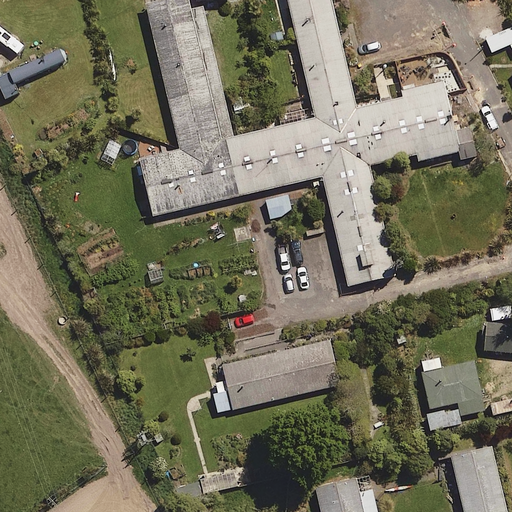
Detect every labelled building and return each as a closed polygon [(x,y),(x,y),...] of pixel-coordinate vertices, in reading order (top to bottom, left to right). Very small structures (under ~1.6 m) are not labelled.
[(177,154),(139,163),(156,229),(315,189),(341,293),(393,280),(367,176),(465,151),(448,85),(366,105),(339,0),(281,0),(312,120),(234,139),(199,0),(142,15),(177,154)] [(511,323),(485,322),(483,365),(500,366),(501,352),(511,352),(511,323)] [(337,384),(327,340),(221,365),(226,389),(212,392),(216,412),(337,384)] [(440,368),(437,357),(418,361),(428,408),(457,401),(460,414),(482,410),(472,361),(440,368)] [(511,396),(488,401),(491,415),(511,410),(511,396)] [(443,409),(423,414),(427,431),(447,427),(443,409)] [(320,511),(508,511),(493,446),(451,456),(464,511),(363,511),(356,480),(316,490),(320,511)]
